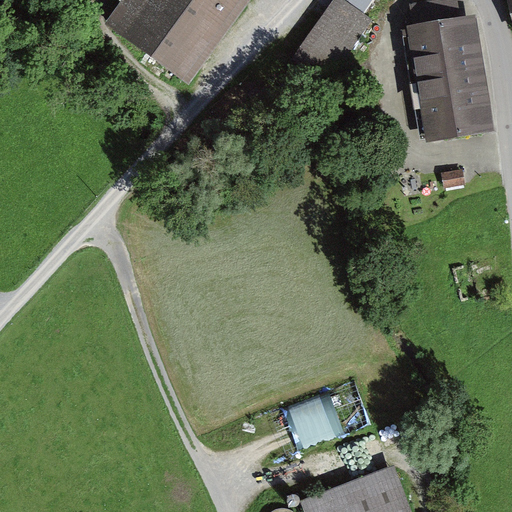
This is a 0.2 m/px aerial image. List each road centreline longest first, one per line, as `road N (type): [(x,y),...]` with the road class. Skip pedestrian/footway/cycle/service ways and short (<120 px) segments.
road 1 (track): [(292,0),(0,324)]
road 2 (track): [(222,511),(153,357),(114,243),(92,223)]
road 3 (unclassified): [(511,121),(488,0)]
